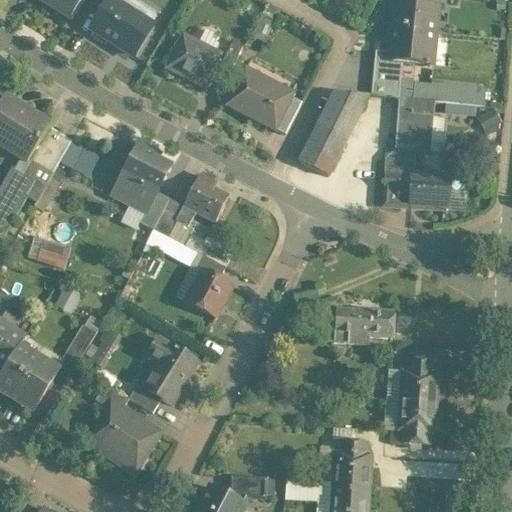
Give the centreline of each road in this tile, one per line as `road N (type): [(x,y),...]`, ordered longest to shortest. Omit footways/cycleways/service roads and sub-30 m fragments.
road 1 (residential): [(316,207),(225,400),(179,479),(145,506),(121,504),(0,444)]
road 2 (residential): [(273,183),(0,37)]
road 3 (residential): [(287,0),(348,34),(273,183)]
road 4 (tertiary): [(510,316),(506,506)]
road 5 (residential): [(384,239),(510,316)]
road 6 (residential): [(511,229),(452,246),(384,239)]
